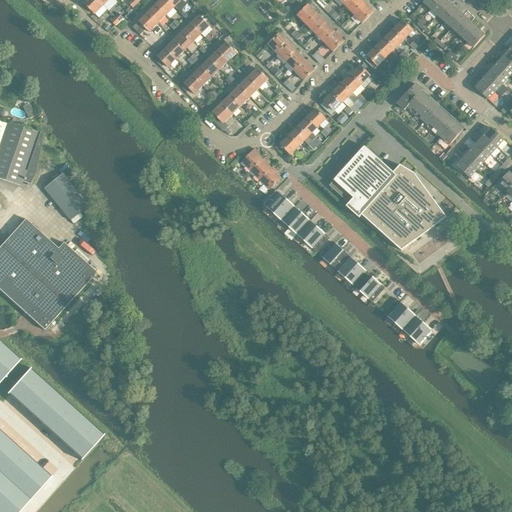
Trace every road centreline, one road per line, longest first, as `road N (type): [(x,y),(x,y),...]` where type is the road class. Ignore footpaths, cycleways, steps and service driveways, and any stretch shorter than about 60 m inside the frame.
road 1 (unclassified): [(511,249),(370,119),(358,120),(310,169),(291,169)]
road 2 (residential): [(69,0),(219,139),(267,140)]
road 3 (residential): [(291,169),(295,185),(441,319)]
road 4 (residential): [(267,140),(403,0)]
